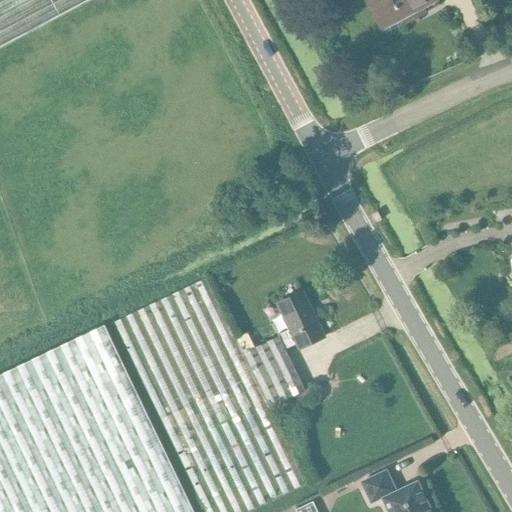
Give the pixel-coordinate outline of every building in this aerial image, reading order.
[(0,0),(0,49),(106,0),(0,0)] [(366,0),(383,30),(438,1),(437,0),(366,0)] [(239,215),(251,209),(246,198),(234,204),(239,215)] [(114,322),(205,511),(248,511),(307,484),(270,408),(304,391),(285,350),(297,344),(299,350),(325,337),(303,292),(277,304),(290,330),(278,336),(279,337),(244,354),(207,277),(114,322)] [(383,498),(389,511),(431,511),(417,482),(396,492),(395,491),(396,491),(386,471),(362,482),(372,502),(383,497),(383,498)]
